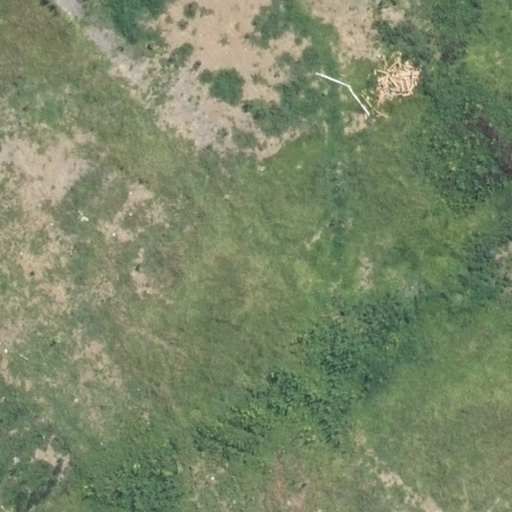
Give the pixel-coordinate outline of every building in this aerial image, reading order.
[(153,0),(137,32),(289,110),(333,25),(283,0),(153,0)] [(489,35),(454,0),(391,0),(390,1),(455,68),(489,35)] [(221,208),(12,91),(0,112),(0,222),(162,313),(221,208)] [(151,361),(115,332),(86,367),(122,396),(151,361)] [(0,511),(51,511),(110,457),(39,382),(32,389),(0,354),(0,511)] [(145,511),(164,490),(120,453),(99,478),(138,511),(145,511)]
